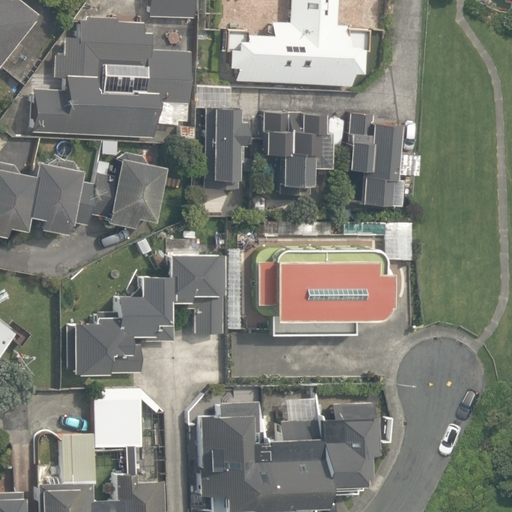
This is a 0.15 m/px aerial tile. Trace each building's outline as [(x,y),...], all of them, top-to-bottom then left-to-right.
[(0,0),(0,49),(29,10),(15,0),(0,0)] [(146,0),(146,15),(190,16),(190,0),(146,0)] [(233,79),(347,83),(348,70),(357,71),(358,49),(361,49),(362,28),(342,27),(343,23),(333,23),(333,0),(287,0),(286,21),(268,20),(268,33),(242,32),(242,29),(222,28),(221,49),(224,49),(223,65),(233,65),(233,79)] [(27,129),(147,135),(148,119),(154,120),(155,101),(181,102),(184,48),(143,46),(144,31),(138,31),(138,20),(111,19),(111,15),(79,13),(79,19),(73,19),(72,38),(59,37),(58,54),(49,53),(48,76),(58,76),(58,90),(29,89),(27,129)] [(200,186),(233,186),(233,142),(238,142),(238,119),(232,119),(232,106),(226,106),(227,85),(193,83),(192,105),(202,105),(200,186)] [(279,191),(304,192),(305,164),(323,164),(324,117),(316,117),(316,111),(260,110),(259,151),(277,151),(276,182),(280,182),(279,191)] [(355,200),(392,203),(398,123),(367,121),(368,112),(346,111),(342,166),(361,167),(361,172),(358,172),(355,200)] [(176,142),(189,143),(190,126),(177,125),(176,142)] [(147,218),(158,165),(146,162),(138,153),(120,150),(112,157),(108,174),(91,170),(88,181),(73,178),(74,170),(68,160),(50,157),(44,163),(30,160),(28,174),(15,172),(9,162),(0,159),(0,233),(2,226),(18,229),(21,214),(38,217),(36,226),(62,231),(64,219),(83,223),(86,210),(102,213),(100,220),(127,226),(130,215),(147,218)] [(249,211),(261,212),(261,196),(250,196),(249,211)] [(382,213),(381,255),(388,255),(388,261),(412,261),(413,213),(382,213)] [(263,236),(263,222),(249,222),(249,236),(263,236)] [(350,332),(350,315),(369,315),(375,310),(378,302),(382,299),(386,294),(389,288),(390,281),(389,275),(386,269),(382,264),(376,260),(376,254),(373,249),(368,245),(362,243),(265,246),(262,246),(256,249),(252,254),(250,260),(250,301),(252,307),(256,312),(262,315),(267,315),(267,333),(350,332)] [(64,320),(65,372),(136,371),(136,340),(169,339),(169,304),(189,304),(189,331),(219,331),(217,250),(161,251),(161,273),(133,274),(133,292),(108,292),(108,307),(92,308),(92,314),(89,315),(89,319),(64,320)] [(157,511),(157,478),(131,478),(130,443),(160,442),(159,411),(152,411),(136,396),(136,387),(99,388),(99,397),(91,397),(91,445),(122,444),(123,469),(109,470),(110,497),(84,498),(84,481),(91,480),(89,432),(58,433),(59,480),(31,481),(32,511),(157,511)] [(207,492),(207,511),(301,511),(302,506),(315,506),(315,493),(354,491),(353,471),(359,471),(359,450),(370,450),(368,400),(327,401),(327,416),(275,418),(275,436),(258,436),(257,428),(253,429),(252,399),(214,400),(214,411),(193,412),(195,493),(207,492)] [(0,511),(16,511),(16,487),(0,486),(0,511)]
